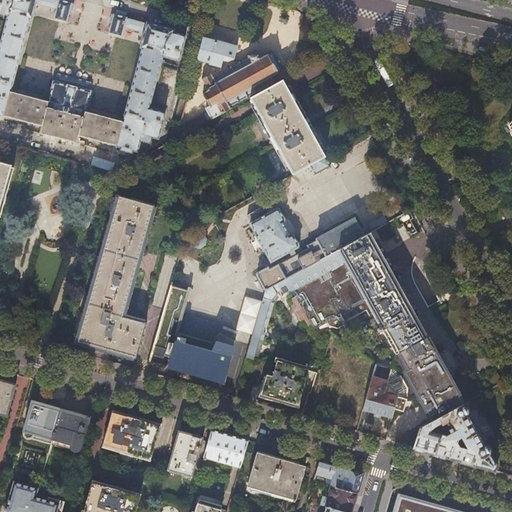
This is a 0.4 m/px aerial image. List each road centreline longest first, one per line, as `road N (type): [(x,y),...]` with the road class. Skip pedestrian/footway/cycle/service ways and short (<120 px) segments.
road 1 (residential): [(0,348),(383,456)]
road 2 (tertiary): [(511,309),(340,0)]
road 3 (primary): [(350,0),(511,39)]
road 4 (residential): [(383,456),(511,494)]
